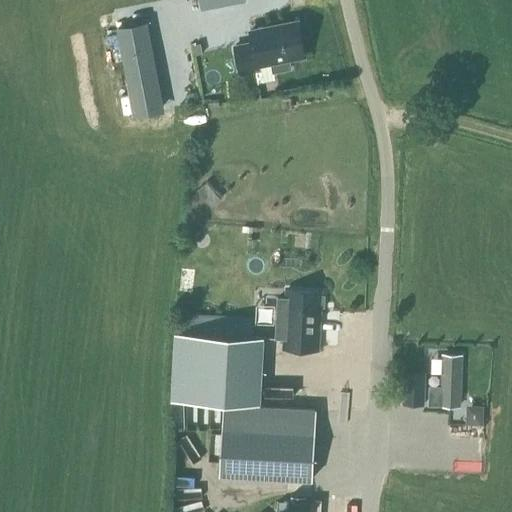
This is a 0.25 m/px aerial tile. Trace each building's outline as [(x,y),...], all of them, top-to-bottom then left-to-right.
[(254,43),(235,46),(241,75),(257,72),(259,82),(275,79),(274,72),(291,69),(289,59),(305,56),(298,21),(251,30),(254,43)] [(145,22),(119,26),(133,114),(159,110),(145,22)] [(187,94),(188,102),(198,101),(197,93),(187,94)] [(277,299),(276,339),(284,339),(283,349),(318,350),(320,311),(320,306),(323,306),(324,297),(320,297),(320,292),(286,291),(285,299),(281,299),(277,299)] [(252,336),(253,317),(179,314),(178,333),(175,332),(172,398),(254,402),(257,337),(252,336)] [(430,392),(430,405),(460,406),(461,355),(443,355),(443,358),(443,373),(442,393),(430,392)] [(424,405),(425,371),(405,371),(403,404),(424,405)] [(313,479),(317,409),(224,404),(220,475),(313,479)] [(483,425),(483,405),(466,405),(466,424),(483,425)] [(174,486),(174,495),(198,496),(199,487),(174,486)]
